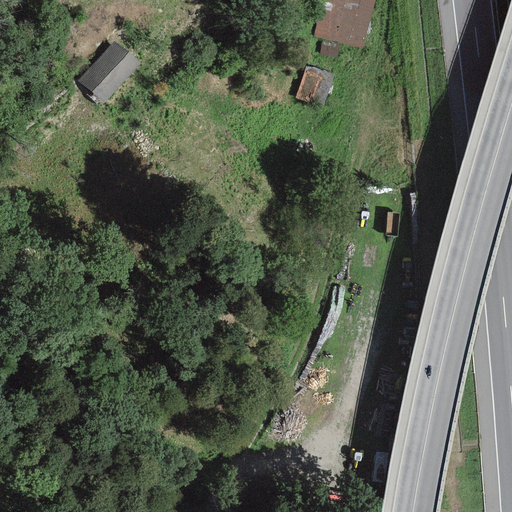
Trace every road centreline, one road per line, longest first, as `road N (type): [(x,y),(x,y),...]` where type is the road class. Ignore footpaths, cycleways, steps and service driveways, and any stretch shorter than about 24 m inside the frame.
road 1 (primary): [(413,511),(463,269),(511,101)]
road 2 (motorway): [(473,0),(511,358)]
